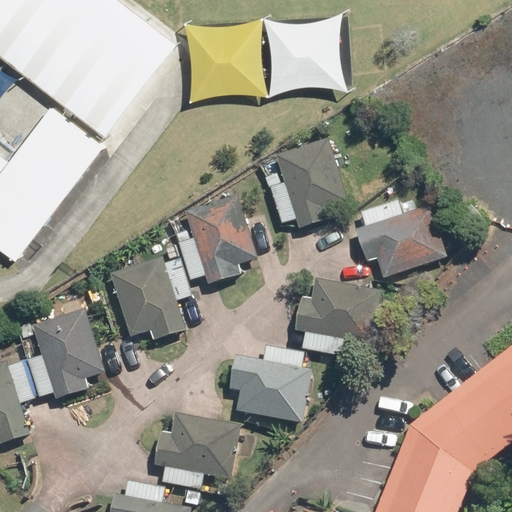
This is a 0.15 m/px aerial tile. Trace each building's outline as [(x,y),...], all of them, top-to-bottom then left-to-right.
[(141,0),(0,0),(0,45),(113,130),(186,33),(141,0)] [(0,241),(26,261),(115,145),(57,101),(20,149),(0,133),(0,241)] [(350,202),(332,140),(282,156),(290,185),(275,190),(286,226),(301,222),(305,234),(338,224),(333,207),(350,202)] [(260,258),(240,199),(188,217),(197,242),(183,247),(196,282),(212,277),(216,289),(249,278),(245,264),(260,258)] [(451,257),(434,207),(410,215),(406,203),(366,216),(370,230),(362,232),(374,267),(382,264),(387,278),(451,257)] [(167,260),(118,275),(138,342),(156,336),(158,344),(189,334),(180,306),(197,301),(185,261),(169,266),(167,260)] [(388,292),(321,285),(308,284),(303,332),(310,333),(308,353),(347,357),(349,341),(382,345),(388,292)] [(109,373),(88,312),(36,330),(47,359),(32,364),(44,400),(59,395),(62,404),(94,392),(90,380),(109,373)] [(466,511),(481,476),(511,452),(511,346),(413,425),(377,511),(285,511),(269,505),(266,511),(466,511)] [(245,394),(242,412),(308,426),(318,374),(304,372),(307,356),(271,349),(267,366),(240,361),(234,392),(245,394)] [(24,407),(44,400),(32,364),(16,369),(14,366),(0,370),(0,437),(4,449),(35,438),(24,407)] [(247,427),(181,417),(178,437),(165,435),(161,468),(172,470),(170,485),(207,491),(209,478),(239,482),(247,427)] [(194,511),(195,508),(171,506),(172,490),(133,486),(131,500),(117,498),(115,511),(194,511)]
